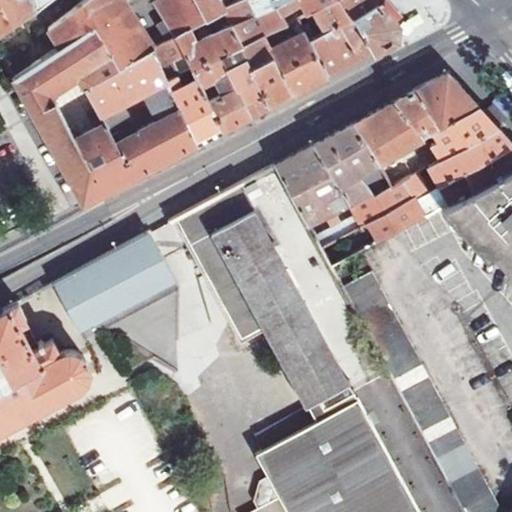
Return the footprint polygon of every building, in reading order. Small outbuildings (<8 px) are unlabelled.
[(0,0),(0,35),(21,19),(44,0),(0,0)] [(21,19),(0,35),(0,53),(13,76),(96,24),(121,65),(152,48),(154,47),(126,0),(84,0),(32,42),(21,19)] [(156,0),(152,2),(175,35),(189,27),(207,18),(197,0),(156,0)] [(197,0),(207,18),(211,15),(224,9),(218,0),(197,0)] [(229,24),(278,0),(239,0),(224,9),(211,15),(218,29),(229,24)] [(314,8),(330,0),(278,0),(229,24),(239,43),(240,43),(265,31),(314,8)] [(351,16),(377,3),(373,0),(330,0),(314,8),(323,30),(337,23),(351,16)] [(351,16),(372,50),(378,46),(394,38),(395,31),(396,23),(377,3),(351,16)] [(337,23),(357,57),(362,55),(372,50),(351,16),(337,23)] [(311,35),(327,74),(342,66),(357,57),(337,23),(323,30),(311,35)] [(85,83),(121,65),(96,24),(13,76),(13,77),(12,78),(42,130),(83,202),(128,178),(136,174),(85,83)] [(196,42),(189,27),(175,35),(191,65),(197,78),(223,129),(244,118),(251,114),(219,53),(227,49),(239,43),(229,24),(218,29),(218,31),(196,42)] [(274,55),(291,93),(321,77),(327,74),(311,35),(308,28),(272,47),(265,31),(240,43),(246,56),(251,67),(274,55)] [(175,35),(161,43),(175,75),(178,74),(191,65),(175,35)] [(168,79),(152,48),(121,65),(85,83),(136,174),(180,151),(197,142),(167,80),(168,79)] [(219,53),(251,114),(257,111),(269,104),(251,67),(246,56),(234,62),(227,49),(219,53)] [(251,67),(269,104),(286,96),(291,93),(274,55),(251,67)] [(414,89),(439,128),(479,105),(477,103),(465,90),(454,78),(448,71),(414,89)] [(167,80),(197,142),(204,138),(223,129),(197,78),(180,86),(178,82),(181,81),(178,74),(175,75),(168,79),(167,80)] [(396,98),(422,137),(431,132),(439,128),(414,89),(405,94),(396,98)] [(391,185),(403,179),(409,176),(404,167),(397,153),(414,144),(413,143),(422,137),(396,98),(376,109),(354,121),(380,166),(388,180),(390,184),(391,185)] [(429,144),(438,160),(500,127),(489,116),(479,105),(439,128),(431,132),(433,137),(429,140),(431,143),(429,144)] [(350,205),(390,184),(388,180),(369,190),(361,176),(380,166),(354,121),(336,131),(325,137),(314,142),(348,202),(350,205)] [(439,184),(511,142),(511,140),(503,131),(500,127),(438,160),(429,165),(439,184)] [(348,202),(314,142),(295,152),(276,163),(308,223),(310,223),(324,214),(327,220),(328,221),(331,222),(333,222),(335,221),(337,219),(337,217),(337,215),(334,210),(348,202)] [(442,207),(449,203),(511,166),(511,142),(439,184),(414,198),(369,223),(378,240),(379,242),(442,207)] [(404,167),(409,176),(426,167),(421,158),(404,167)] [(511,166),(449,203),(493,251),(511,271),(511,166)] [(362,227),(369,223),(414,198),(403,179),(391,185),(390,184),(350,205),(362,227)] [(239,182),(176,215),(242,339),(266,327),(307,405),(319,398),(321,403),(324,407),(354,391),(349,379),(345,381),(239,182)] [(449,203),(442,207),(489,256),(493,251),(449,203)] [(149,230),(52,282),(78,332),(97,321),(174,281),(149,230)] [(371,271),(344,286),(465,511),(509,511),(500,508),(371,271)] [(37,338),(18,300),(0,309),(0,430),(80,388),(83,386),(86,383),(88,380),(89,377),(90,373),(90,369),(89,365),(88,362),(85,358),(82,355),(79,354),(76,352),(72,352),(68,352),(64,352),(61,354),(55,343),(49,332),(37,338)] [(268,453),(362,404),(354,391),(324,407),(321,403),(259,436),(268,453)] [(418,511),(362,404),(268,453),(261,457),(272,480),(283,501),(261,511),(418,511)] [(261,511),(283,501),(272,480),(265,483),(256,507),(258,511),(261,511)]
